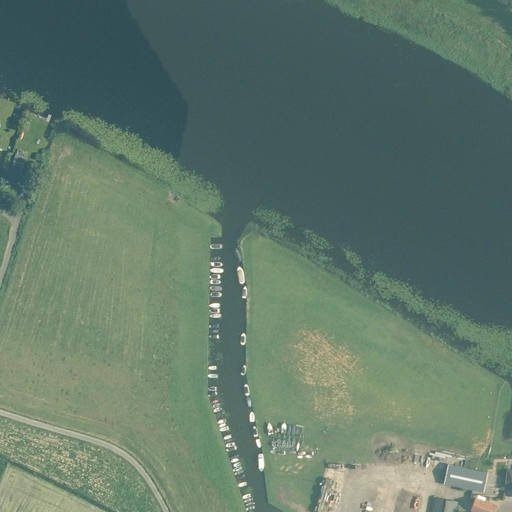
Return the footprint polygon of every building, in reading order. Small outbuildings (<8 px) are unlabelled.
[(16,155),(7,182),(16,185),(25,158),(16,155)] [(474,509),(482,511),(491,511),(496,502),(488,499),(490,493),(482,492),(487,470),(448,462),(444,481),(472,487),(471,494),(474,496),(470,507),(474,509)] [(488,475),(488,483),(499,483),(499,475),(488,475)] [(384,495),(392,498),(396,486),(388,484),(384,495)] [(416,506),(419,493),(411,492),(412,489),(396,486),(393,503),(416,506)] [(454,511),(457,499),(434,495),(431,511),(454,511)]
